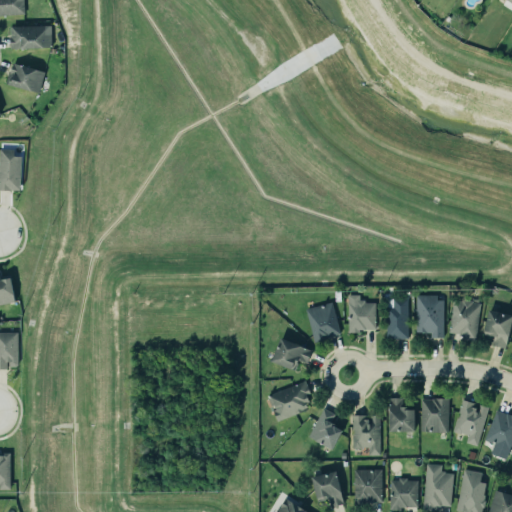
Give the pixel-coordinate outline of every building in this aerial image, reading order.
[(0,0),(21,0),(23,13),(0,14),(0,0)] [(9,26),(43,25),(43,33),(50,33),(50,47),(42,48),(19,49),(19,48),(9,48),(9,26)] [(44,70),(11,63),(7,85),(40,92),(44,70)] [(0,189),(20,190),(21,156),(13,156),(13,149),(0,148),(0,189)] [(9,274),(10,281),(11,287),(12,292),(13,300),(0,302),(0,276),(4,275),(9,274)] [(346,293),(357,293),(357,298),(363,298),(363,301),(373,301),(373,327),(357,328),(357,331),(346,331),(346,293)] [(416,332),(430,332),(430,337),(443,338),(443,296),(416,296),(416,332)] [(386,339),(408,338),(408,298),(386,299),(386,339)] [(474,341),(480,303),(453,298),(448,332),(460,333),(459,339),(474,341)] [(305,309),(313,341),(340,334),(332,302),(305,309)] [(494,336),(492,345),(505,348),(511,318),(511,314),(488,309),(483,334),(494,336)] [(0,331),(0,367),(16,367),(14,330),(0,331)] [(278,335),(309,348),(304,362),(296,358),(295,361),(296,361),(293,369),(269,358),(278,335)] [(277,421),(313,408),(304,381),(268,394),(277,421)] [(387,396),(387,430),(413,430),(413,408),(406,408),(406,403),(401,403),(401,396),(387,396)] [(419,397),(418,430),(446,431),(447,396),(443,396),(442,396),(440,396),(434,397),(433,398),(430,397),(430,398),(419,397)] [(475,445),(464,441),(466,434),(451,430),(460,398),(472,401),(470,405),(474,406),(473,409),(476,410),(478,403),(487,405),(475,445)] [(342,429),(330,424),(335,413),(323,407),(308,438),(333,449),(342,429)] [(494,408),(504,412),(505,412),(508,413),(508,412),(511,413),(511,436),(507,449),(482,439),(494,408)] [(353,415),(352,448),(368,448),(368,455),(379,455),(380,415),(353,415)] [(0,450),(0,484),(9,484),(7,450),(0,450)] [(425,463),(440,464),(439,470),(443,470),(442,472),(451,473),(448,505),(439,504),(439,506),(432,505),(432,509),(420,508),(425,463)] [(352,468),(379,468),(380,501),(366,501),(366,502),(352,503),(352,468)] [(462,468),(454,509),(465,511),(464,511),(479,511),(481,506),(482,506),(483,499),(482,499),(483,494),(481,493),(484,481),(478,480),(480,471),(462,468)] [(328,497),(329,506),(342,504),(338,472),(312,475),(315,499),(328,497)] [(389,508),(417,508),(417,479),(390,479),(389,508)] [(511,511),(511,493),(500,489),(493,489),(485,511),(511,511)] [(310,511),(283,498),(276,511),(310,511)]
